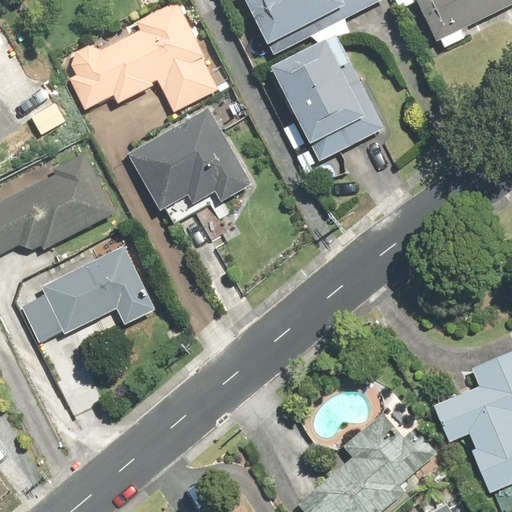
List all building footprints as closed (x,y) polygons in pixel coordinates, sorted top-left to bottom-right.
[(393,0),(251,0),(281,58),(394,0),(393,0)] [(511,0),(396,0),(402,13),(423,3),(446,52),(474,39),(470,30),(511,10),(511,0)] [(64,66),(90,114),(115,101),(121,111),(164,88),(180,118),(227,93),(180,5),(142,25),(146,33),(108,52),(104,44),(64,66)] [(0,53),(14,45),(0,21),(0,53)] [(343,40),(279,73),(325,165),(390,132),(343,40)] [(60,104),(32,120),(43,139),(71,124),(60,104)] [(199,217),(213,242),(224,236),(228,242),(244,233),(229,205),(256,190),(211,111),(131,156),(165,217),(170,214),(178,229),(199,217)] [(124,223),(91,156),(54,174),(57,179),(6,205),(3,199),(0,200),(0,260),(29,246),(34,257),(45,251),(50,260),(124,223)] [(25,280),(18,304),(42,351),(122,311),(131,329),(163,313),(125,235),(92,251),(98,263),(52,286),(44,271),(25,280)] [(455,442),(470,435),(503,511),(507,511),(511,510),(511,354),(479,369),(485,384),(439,404),(455,442)] [(386,511),(411,491),(405,485),(443,452),(388,389),(372,403),(384,417),(348,447),(357,457),(303,504),(310,511),(386,511)] [(475,511),(455,475),(419,496),(427,511),(475,511)]
